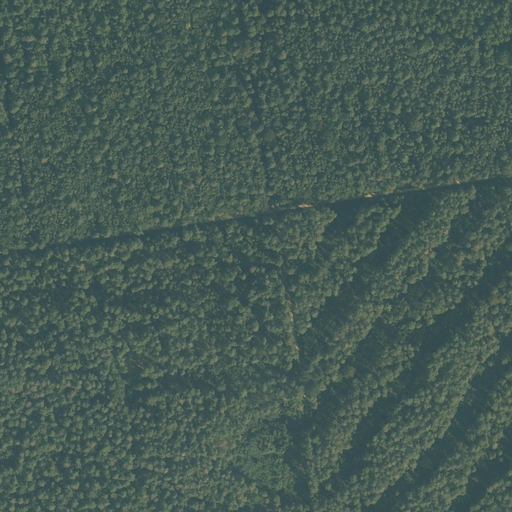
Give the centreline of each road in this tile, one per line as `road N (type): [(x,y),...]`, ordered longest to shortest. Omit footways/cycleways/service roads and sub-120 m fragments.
road 1 (track): [(274,208),(320,511)]
road 2 (track): [(245,58),(0,95)]
road 3 (track): [(274,208),(81,237)]
road 4 (track): [(474,178),(486,296),(501,347)]
road 5 (track): [(269,203),(245,58)]
road 6 (track): [(413,189),(274,208)]
road 7 (track): [(81,237),(118,368)]
